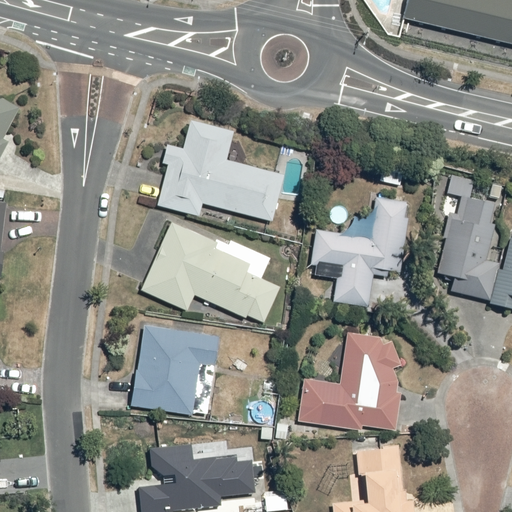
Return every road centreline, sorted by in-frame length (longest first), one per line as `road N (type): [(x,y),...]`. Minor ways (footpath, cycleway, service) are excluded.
road 1 (residential): [(104,35),(67,342),(70,511)]
road 2 (secondary): [(511,136),(326,92),(305,96)]
road 3 (secondary): [(320,37),(427,91),(511,110)]
road 4 (secondary): [(111,9),(163,19),(274,20)]
road 5 (secondary): [(247,75),(104,35)]
